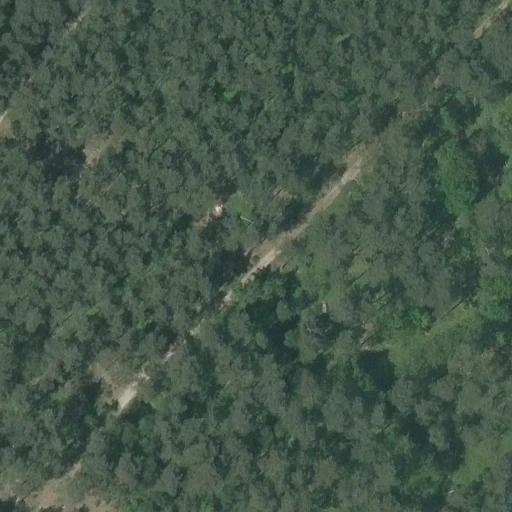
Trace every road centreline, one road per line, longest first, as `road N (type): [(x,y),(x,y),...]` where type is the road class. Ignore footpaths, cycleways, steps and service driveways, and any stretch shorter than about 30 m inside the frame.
road 1 (track): [(492,0),(33,511)]
road 2 (track): [(0,105),(85,0)]
